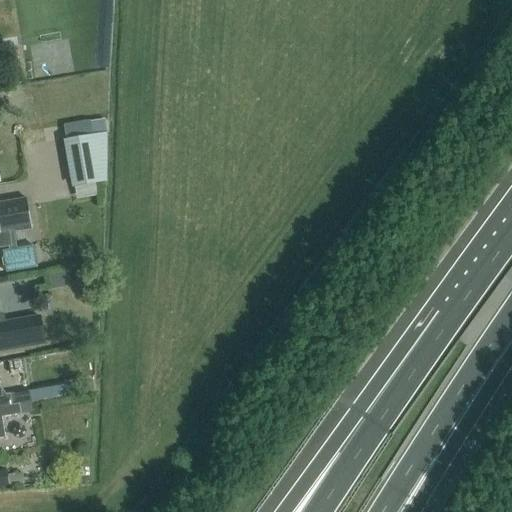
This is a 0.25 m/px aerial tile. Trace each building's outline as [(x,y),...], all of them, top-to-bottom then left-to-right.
[(109,135),(71,142),(78,185),(107,180),(109,135)] [(0,246),(10,245),(8,233),(32,229),(27,199),(0,203),(0,246)] [(0,351),(42,344),(37,313),(1,320),(0,313),(0,351)] [(0,407),(20,404),(31,402),(30,392),(0,396),(0,407)] [(0,438),(5,438),(1,418),(21,414),(20,404),(0,407),(0,438)] [(54,489),(86,486),(85,470),(52,473),(54,489)]
